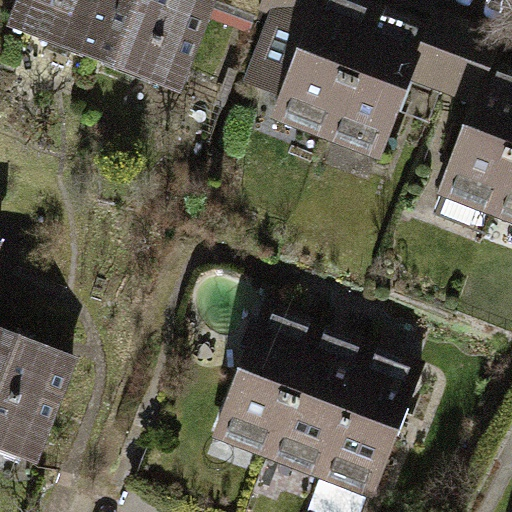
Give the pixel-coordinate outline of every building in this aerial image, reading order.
[(23,0),(14,25),(96,56),(117,0),(23,0)] [(117,0),(96,56),(179,88),(212,1),(208,0),(117,0)] [(232,0),(208,0),(212,1),(230,8),(232,0)] [(265,0),(232,0),(230,8),(259,19),(264,4),(265,0)] [(278,107),(331,127),(369,26),(346,18),(349,10),(323,0),(265,0),(264,4),(276,8),(249,81),(283,94),(278,107)] [(392,35),(369,26),(331,127),(383,147),(412,72),(445,85),(468,25),(435,13),(427,34),(425,32),(423,38),(395,27),(392,35)] [(445,183),(497,203),(511,162),(511,83),(489,74),(491,69),(489,68),(500,38),(468,25),(445,85),(478,97),(445,183)] [(511,162),(497,203),(511,209),(511,162)] [(220,426),(272,446),(311,345),(289,336),(292,329),(261,317),(220,426)] [(3,332),(0,339),(0,444),(35,458),(73,359),(3,332)] [(272,446),(323,466),(364,364),(366,357),(337,345),(334,353),(311,345),(272,446)] [(323,466),(377,487),(420,378),(387,365),(384,372),(364,364),(323,466)]
